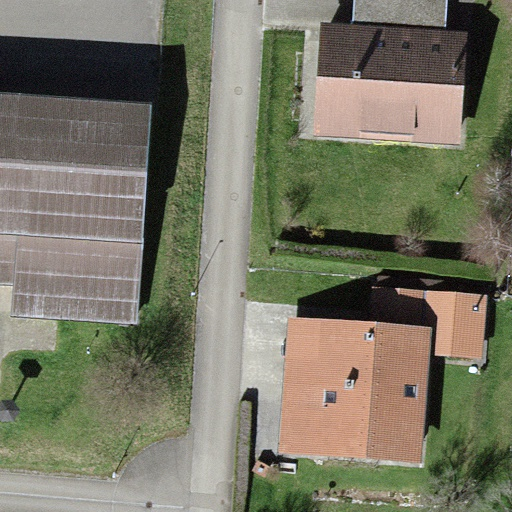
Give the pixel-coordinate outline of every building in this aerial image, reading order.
[(352,0),(351,41),(442,44),(443,0),(352,0)] [(320,40),(316,143),(458,148),(462,45),(442,44),(351,41),(320,40)] [(0,288),(12,289),(10,313),(136,321),(148,122),(0,112),(0,288)] [(413,472),(423,299),(359,295),(357,331),(288,327),(280,464),(413,472)] [(433,308),(432,369),(480,371),(481,311),(433,308)]
